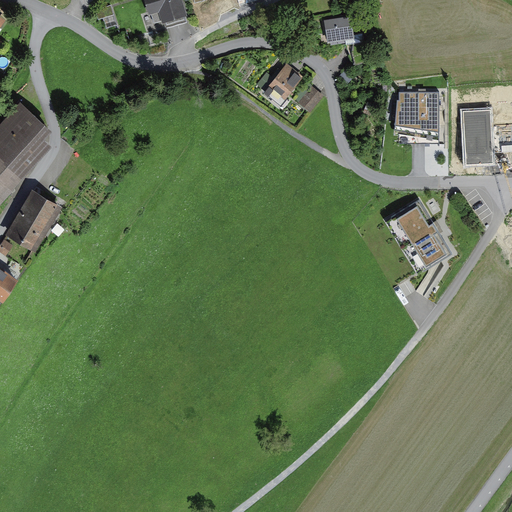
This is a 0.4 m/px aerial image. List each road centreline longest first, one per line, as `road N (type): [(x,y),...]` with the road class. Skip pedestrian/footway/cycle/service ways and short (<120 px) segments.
road 1 (residential): [(511,182),(423,184),(367,172),(343,141),(330,80),(293,48),(238,44),(156,63),(121,54),(73,23)]
road 2 (track): [(426,335),(364,405),(243,511)]
road 3 (residential): [(47,11),(36,47),(55,155),(0,234)]
road 4 (residential): [(511,182),(495,234),(426,335)]
